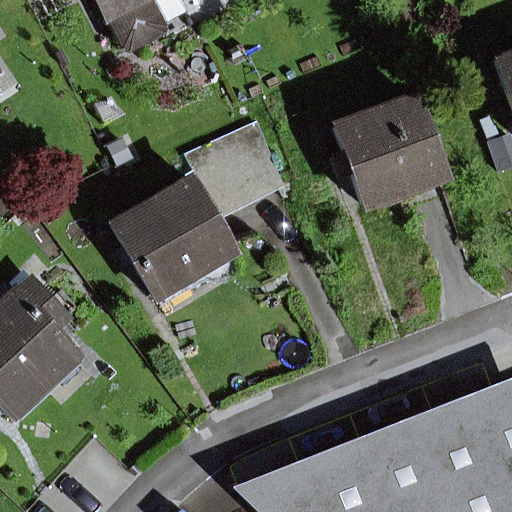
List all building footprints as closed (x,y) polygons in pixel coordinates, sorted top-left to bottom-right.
[(160,25),(147,0),(94,0),(121,45),(129,48),(158,33),(161,25),(160,25)] [(147,0),(160,25),(186,11),(180,0),(147,0)] [(511,56),(494,63),(511,111),(511,56)] [(347,172),(360,205),(440,175),(411,100),(331,130),(341,155),(347,172)] [(153,297),(228,253),(209,220),(278,185),(255,126),(186,156),(195,173),(111,226),(153,297)] [(336,177),(347,172),(341,155),(329,160),(336,177)] [(0,406),(8,415),(71,356),(47,330),(33,316),(49,301),(30,281),(15,296),(12,293),(0,304),(0,406)] [(47,330),(62,316),(49,301),(33,316),(47,330)] [(511,511),(511,389),(510,385),(239,491),(260,511),(511,511)]
